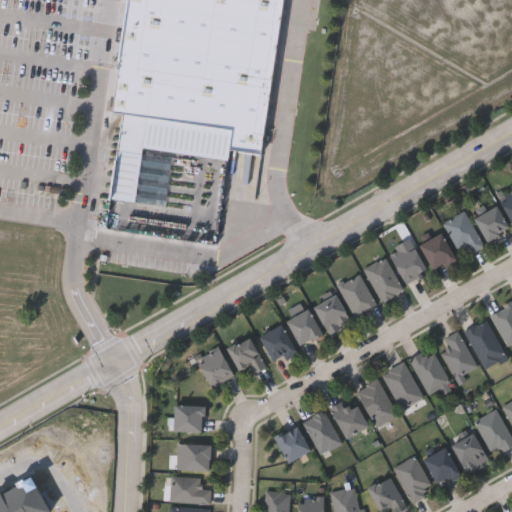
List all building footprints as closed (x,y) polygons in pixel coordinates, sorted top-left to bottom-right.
[(283,0),(261,155),(230,150),(229,159),(173,151),(165,204),(111,196),(123,112),(114,111),(129,0),(283,0)] [(511,222),(497,197),(511,188),(511,222)] [(509,230),(487,243),(473,218),(495,205),(509,230)] [(484,245),(471,252),(466,244),(457,249),(443,222),(464,210),(484,245)] [(457,261),(445,268),(442,264),(432,269),(418,245),(441,232),(457,261)] [(406,283),(389,256),(410,243),(427,270),(406,283)] [(381,300),(364,268),(385,256),(403,289),(381,300)] [(355,317),(337,284),(359,272),(377,304),(355,317)] [(328,332),(313,306),(334,293),(350,319),(328,332)] [(489,316),(509,301),(511,305),(511,345),(511,346),(489,316)] [(285,319),(308,307),(322,332),(299,344),(285,319)] [(484,366),(464,329),(486,318),(505,355),(484,366)] [(272,359),(258,335),(281,323),(298,352),(287,358),(284,352),(272,359)] [(477,365),(455,377),(441,350),(449,345),(445,336),(457,330),(477,365)] [(248,363),(237,369),(226,347),(250,335),(265,367),(253,373),(248,363)] [(233,375),(211,387),(196,358),(218,346),(233,375)] [(412,356),(435,348),(447,384),(424,392),(412,356)] [(398,408),(383,370),(406,361),(422,398),(398,408)] [(375,425),(356,390),(378,378),(397,413),(375,425)] [(345,437),(329,406),(350,395),(366,425),(345,437)] [(511,422),(502,405),(511,399),(511,422)] [(173,431),(173,404),(204,404),(204,431),(173,431)] [(511,443),(493,453),(475,420),(497,408),(511,436),(511,443)] [(321,453),(302,420),(323,409),(342,442),(321,453)] [(286,460),(275,435),(298,425),(309,450),(286,460)] [(450,442),(471,429),(488,458),(466,470),(450,442)] [(210,442),(210,468),(177,468),(177,442),(210,442)] [(447,475),(436,482),(423,458),(445,446),(461,475),(450,481),(447,475)] [(393,467),(415,455),(434,489),(412,501),(393,467)] [(170,501),(172,475),(202,477),(201,487),(211,488),(210,503),(170,501)] [(359,509),(365,508),(365,511),(335,511),(331,491),(355,487),(359,509)] [(290,491),(290,511),(265,511),(265,491),(290,491)] [(298,511),(298,495),(323,495),(323,511),(298,511)]
